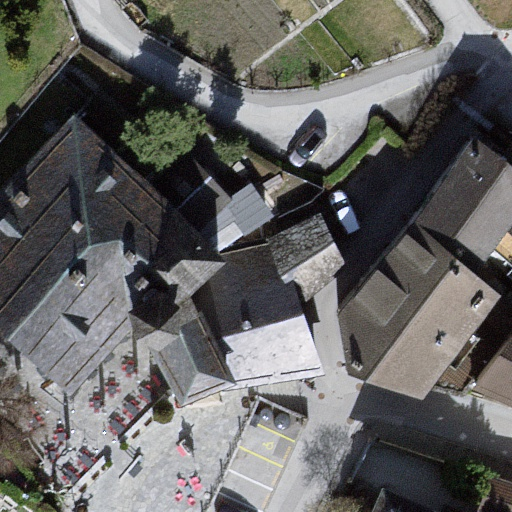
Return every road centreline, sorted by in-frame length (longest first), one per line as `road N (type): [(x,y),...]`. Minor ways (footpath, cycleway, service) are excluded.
road 1 (residential): [(470,30),(269,109),(124,43),(100,0)]
road 2 (residential): [(507,74),(317,300),(315,343),(347,402)]
road 3 (residential): [(347,402),(511,438)]
road 4 (residential): [(296,511),(347,402)]
